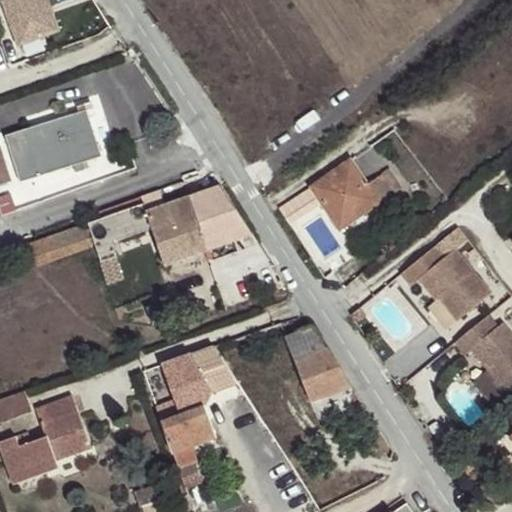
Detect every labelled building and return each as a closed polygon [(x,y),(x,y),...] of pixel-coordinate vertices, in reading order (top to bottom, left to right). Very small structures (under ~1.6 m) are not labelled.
[(45,0),(0,0),(0,2),(16,49),(58,35),(45,0)] [(102,159),(87,112),(6,138),(20,184),(102,159)] [(396,192),(384,176),(367,188),(339,149),(273,196),(290,219),(305,209),(299,200),(312,191),(340,231),(396,192)] [(391,171),(384,176),(396,192),(402,188),(391,171)] [(251,236),(220,188),(188,199),(206,251),(251,236)] [(206,251),(188,199),(143,214),(147,225),(161,266),(206,251)] [(147,225),(143,214),(140,206),(84,225),(92,248),(98,263),(115,257),(109,238),(147,225)] [(92,248),(84,225),(29,244),(36,267),(92,248)] [(433,247),(398,276),(409,289),(417,282),(434,303),(438,301),(456,323),(491,295),(454,250),(443,259),(433,247)] [(497,328),(488,317),(455,343),(465,357),(473,351),(505,391),(511,384),(511,335),(502,324),(497,328)] [(302,380),(310,403),(353,388),(328,350),(325,350),(311,331),(288,339),(302,380)] [(239,386),(215,348),(145,373),(185,489),(204,483),(196,463),(200,462),(196,447),(217,440),(207,411),(212,395),(239,386)] [(0,424),(32,414),(26,392),(0,401),(0,424)] [(90,449),(72,398),(37,410),(47,437),(33,442),(30,433),(0,443),(0,445),(14,484),(58,469),(55,461),(90,449)] [(290,476),(280,453),(259,463),(268,486),(290,476)] [(143,507),(161,501),(167,499),(163,484),(135,492),(139,508),(143,507)] [(164,511),(161,501),(143,507),(144,511),(164,511)]
